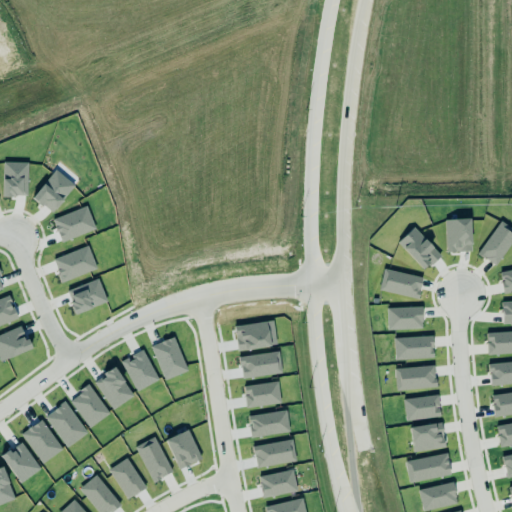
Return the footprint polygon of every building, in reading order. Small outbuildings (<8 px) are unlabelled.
[(470,251),(469,218),(444,219),(445,252),(470,251)] [(476,253),(494,266),(511,241),(511,229),(500,221),(476,253)] [(396,243),(423,271),(439,255),(413,227),(396,243)] [(417,299),(422,277),(383,269),(378,290),(417,299)] [(511,291),(511,269),(498,272),(503,294),(511,291)] [(511,300),(501,301),(501,324),(511,323),(511,300)] [(421,328),(421,306),(386,308),(387,330),(421,328)] [(237,351),(269,346),(265,321),(233,326),(237,351)] [(486,354),(511,353),(511,331),(485,332),(486,354)] [(394,359),(433,358),(432,336),(393,337),(394,359)] [(280,374),(278,352),(239,355),(240,377),(280,374)] [(511,361),(488,363),(489,385),(511,383),(511,361)] [(394,368),(395,389),(435,388),(434,366),(394,368)] [(246,408),(280,402),(277,381),(242,386),(246,408)] [(511,390),(489,394),(491,400),(495,399),(496,406),(492,407),(493,415),(511,411),(511,390)] [(403,398),(404,419),(439,418),(438,396),(403,398)] [(289,431),(285,410),(247,416),(250,438),(289,431)] [(444,447),(440,422),(408,427),(412,452),(444,447)] [(511,444),(511,422),(495,424),(498,446),(511,444)] [(200,460),(188,430),(165,438),(176,469),(200,460)] [(152,482),(171,473),(154,437),(134,446),(152,482)] [(295,462),(292,440),(253,445),(255,467),(295,462)] [(511,453),(501,456),(506,477),(511,476),(511,453)] [(449,476),(447,454),(405,460),(407,481),(449,476)] [(127,499),(145,487),(125,458),(107,470),(127,499)] [(257,476),(262,498),(296,491),(292,469),(257,476)] [(110,511),(119,505),(95,475),(78,488),(97,511),(110,511)] [(456,504),(452,482),(417,489),(421,510),(456,504)] [(264,507),(264,511),(304,511),(301,497),(264,507)] [(84,511),(72,499),(58,511),(84,511)]
